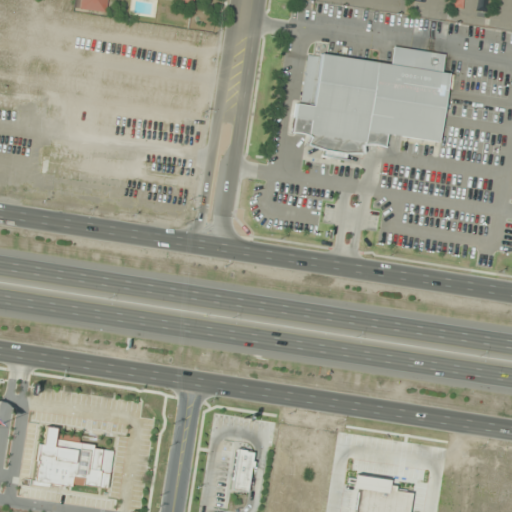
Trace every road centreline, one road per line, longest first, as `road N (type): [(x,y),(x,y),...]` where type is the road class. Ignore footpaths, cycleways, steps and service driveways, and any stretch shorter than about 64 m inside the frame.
road 1 (motorway): [(0,298),(511,378)]
road 2 (secondary): [(0,355),(511,433)]
road 3 (motorway): [(511,344),(0,266)]
road 4 (secondary): [(511,289),(207,246)]
road 5 (tertiary): [(244,0),(207,246)]
road 6 (secondary): [(207,246),(0,215)]
road 7 (residential): [(191,385),(170,511)]
